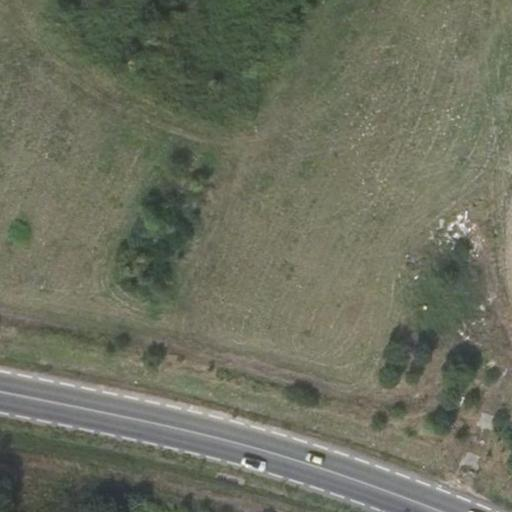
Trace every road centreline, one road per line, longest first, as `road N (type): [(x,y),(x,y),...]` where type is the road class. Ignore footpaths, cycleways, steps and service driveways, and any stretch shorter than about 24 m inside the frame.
road 1 (track): [(0,321),(429,403),(474,314),(498,329),(511,354)]
road 2 (tertiary): [(439,511),(285,457),(0,392)]
road 3 (track): [(228,511),(0,465)]
road 4 (track): [(511,360),(454,511)]
